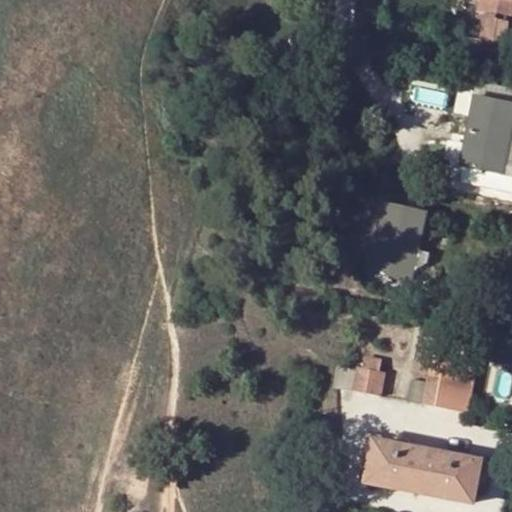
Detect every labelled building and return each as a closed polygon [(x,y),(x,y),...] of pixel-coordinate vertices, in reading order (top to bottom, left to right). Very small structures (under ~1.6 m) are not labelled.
[(511,0),(500,0),(499,14),(511,16),(511,0)] [(494,45),(506,47),(509,28),(497,25),(494,45)] [(511,128),(511,104),(480,97),(465,169),(502,176),(511,128)] [(455,139),(451,159),(465,161),(469,142),(455,139)] [(425,212),(389,205),(373,274),(410,283),(425,212)] [(365,369),(358,368),(354,391),(382,397),(387,374),(380,372),(382,361),(367,357),(365,369)] [(430,375),(429,384),(424,405),(451,411),(457,381),(430,375)] [(413,381),(408,402),(424,405),(429,384),(413,381)] [(457,381),(451,411),(464,414),(470,383),(457,381)] [(481,462),(376,442),(367,483),(473,504),(481,462)]
